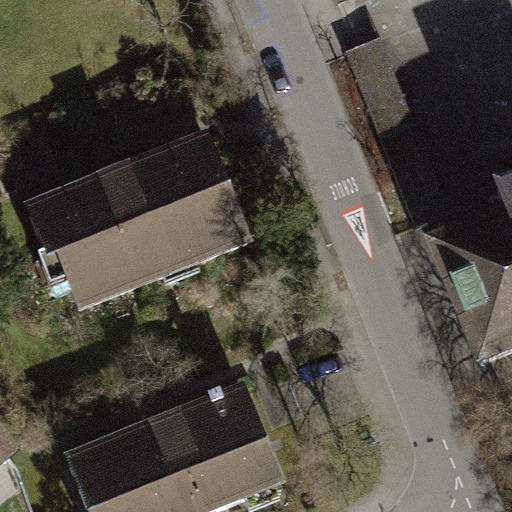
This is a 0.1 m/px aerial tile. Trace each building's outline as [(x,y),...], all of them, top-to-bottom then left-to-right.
[(453,217),(382,40),(356,51),(347,54),(417,231),(453,217)] [(264,247),(220,137),(32,212),(58,279),(68,275),(86,319),(264,247)] [(511,189),(499,195),(511,224),(437,254),(483,365),(511,353),(511,189)] [(240,511),(297,489),(255,388),(71,463),(91,511),(240,511)] [(27,452),(0,415),(0,472),(18,460),(27,452)]
